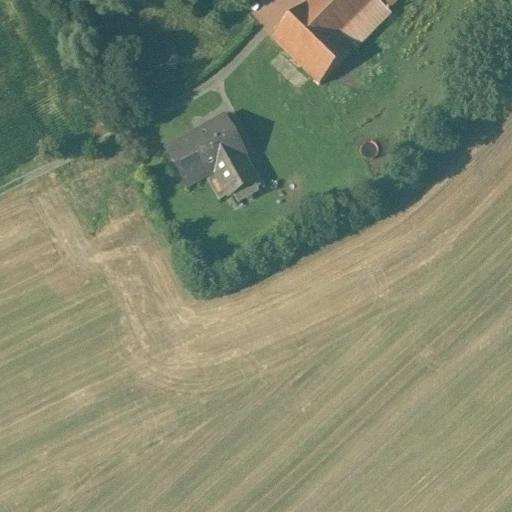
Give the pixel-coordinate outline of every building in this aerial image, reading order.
[(314,0),(306,8),(340,42),(377,5),(381,0),(314,0)] [(381,0),(377,5),(386,13),(399,0),(381,0)] [(377,5),(340,42),(353,53),(390,17),(386,13),(377,5)] [(340,42),(306,8),(273,42),(345,112),(346,111),(378,79),(368,69),(353,53),(340,42)] [(131,86),(174,62),(167,50),(124,74),(131,86)] [(131,109),(143,101),(135,88),(123,96),(131,109)] [(223,125),(192,142),(191,141),(168,153),(189,188),(215,173),(229,198),(255,184),(241,159),(243,158),(224,122),(222,123),(223,125)]
